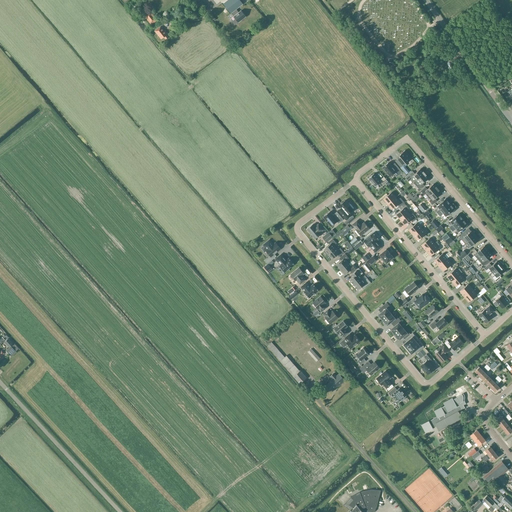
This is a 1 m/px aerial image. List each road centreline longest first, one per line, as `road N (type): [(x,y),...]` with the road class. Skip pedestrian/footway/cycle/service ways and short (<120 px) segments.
road 1 (residential): [(483,336),(432,383),(420,381),(297,232),(299,222),(355,183)]
road 2 (residential): [(511,263),(409,140),(355,183)]
road 3 (residential): [(355,183),(483,336)]
road 4 (unclassified): [(117,511),(0,386)]
road 5 (unclassified): [(509,118),(426,0)]
road 6 (track): [(318,404),(413,511)]
